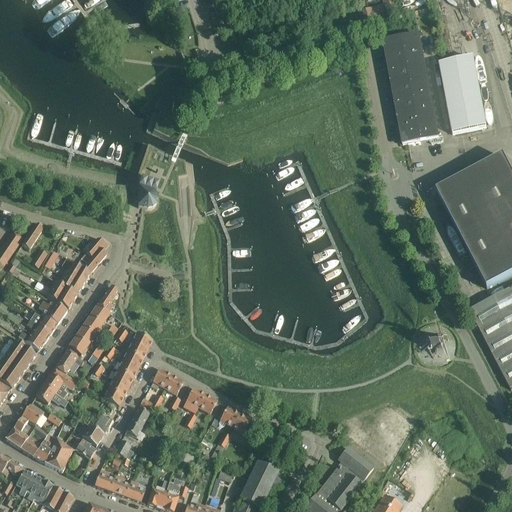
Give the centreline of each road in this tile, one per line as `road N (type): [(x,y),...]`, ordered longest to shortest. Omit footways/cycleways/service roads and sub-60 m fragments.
road 1 (residential): [(0,429),(117,263),(120,245),(0,208)]
road 2 (residential): [(451,311),(396,211),(367,58)]
road 3 (residential): [(283,511),(313,447),(308,436),(252,416),(156,363)]
road 4 (unknown): [(452,165),(508,141),(455,0)]
road 5 (residential): [(84,495),(156,363)]
road 6 (unclassified): [(511,429),(451,311)]
road 7 (unknown): [(429,47),(452,165)]
